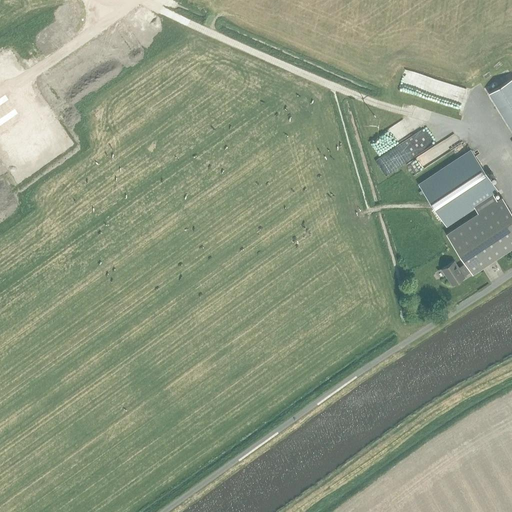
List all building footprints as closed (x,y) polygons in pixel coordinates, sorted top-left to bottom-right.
[(471,88),(408,69),(402,90),(464,109),(471,88)] [(511,78),(489,93),(511,129),(511,78)] [(404,120),(372,140),(380,154),(400,142),(397,137),(410,130),(404,120)] [(500,190),(472,150),(419,185),(446,226),(475,207),(493,195),(500,190)] [(498,202),(493,195),(475,207),(480,214),(447,235),(466,263),(459,267),(455,261),(443,269),(451,282),(470,270),(471,272),(482,265),(483,266),(511,247),(511,212),(503,199),(498,202)]
